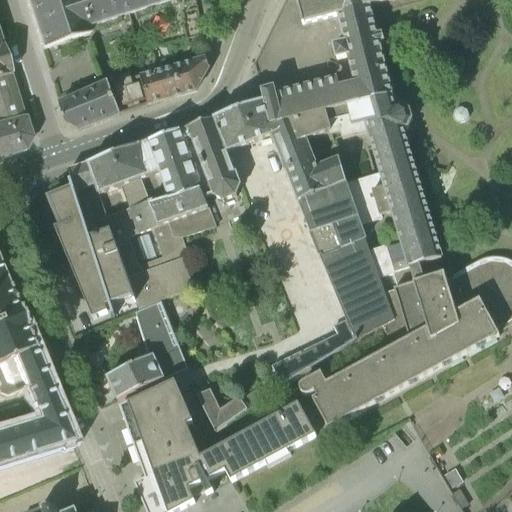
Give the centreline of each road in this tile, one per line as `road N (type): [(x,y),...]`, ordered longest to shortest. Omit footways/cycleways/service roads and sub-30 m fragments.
road 1 (residential): [(0,190),(123,511)]
road 2 (tertiary): [(60,157),(215,98),(254,0)]
road 3 (residential): [(8,0),(60,157)]
